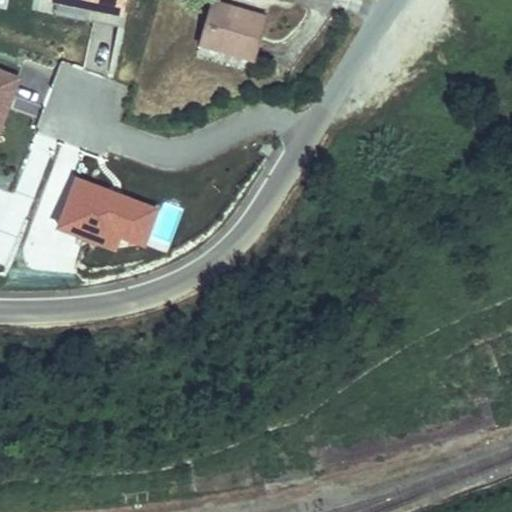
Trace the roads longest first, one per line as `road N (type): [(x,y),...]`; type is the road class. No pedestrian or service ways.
road 1 (unclassified): [(0,309),(51,313),(118,304),(205,271),(240,241),(310,129)]
road 2 (residential): [(310,129),(267,113),(175,155),(83,115)]
road 3 (unclassified): [(310,129),(391,0)]
